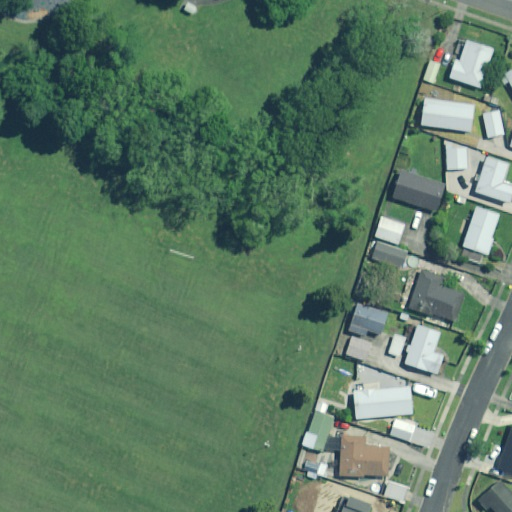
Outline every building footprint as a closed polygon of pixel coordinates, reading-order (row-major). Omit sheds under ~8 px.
[(494,51),(468,42),(461,63),(456,62),(450,79),(481,89),(494,51)] [(440,66),(431,63),(424,81),(434,84),(440,66)] [(475,107),(425,100),(422,126),(471,132),(475,107)] [(504,136),(500,111),(484,114),(488,138),(504,136)] [(467,148),(446,142),(446,170),(468,170),(467,148)] [(509,166),(487,159),(476,193),(510,204),(511,197),(511,187),(503,184),(509,166)] [(445,187),(403,173),(395,199),(436,213),(445,187)] [(500,216),(475,208),(459,257),(484,265),(500,216)] [(405,226),(383,218),(376,237),(398,245),(405,226)] [(409,255),(378,244),(373,259),(403,269),(409,255)] [(446,278),(423,270),(410,308),(433,316),(433,314),(456,322),(466,294),(443,286),(446,278)] [(389,315),(360,304),(350,331),(366,336),(368,331),(381,335),(389,315)] [(407,352),(410,353),(407,364),(438,374),(444,356),(434,353),(441,333),(419,326),(412,346),(409,345),(407,352)] [(407,338),(396,335),(390,353),(401,357),(407,338)] [(413,415),(411,388),(354,393),(356,419),(413,415)] [(319,402),(315,412),(305,445),(323,452),(334,419),(327,416),(331,406),(319,402)] [(391,436),(412,442),(411,445),(432,450),(436,434),(416,428),(417,425),(395,420),(391,436)] [(366,439),(343,437),(339,475),(366,478),(366,476),(390,478),(392,454),(388,449),(365,447),(366,439)] [(511,511),(511,449),(507,451),(511,470),(510,474),(503,511),(511,511)] [(329,457),(305,450),(299,469),(323,477),(329,457)] [(404,504),(405,500),(410,502),(413,493),(409,492),(409,489),(388,481),(382,496),(404,504)] [(369,511),(372,505),(346,495),(339,511),(369,511)]
